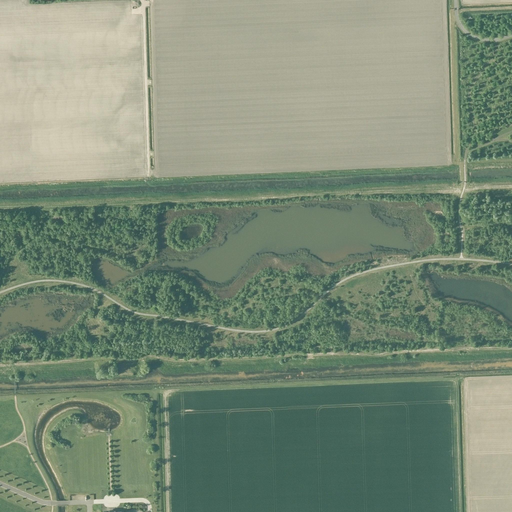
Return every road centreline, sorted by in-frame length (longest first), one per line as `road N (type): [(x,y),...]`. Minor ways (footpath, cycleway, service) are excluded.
road 1 (track): [(32,207),(49,235),(131,260),(146,285),(179,285),(221,310),(272,278),(364,320),(401,320),(440,349),(511,339)]
road 2 (track): [(511,347),(0,365)]
road 3 (track): [(445,191),(0,208)]
road 4 (track): [(457,18),(457,162),(488,161)]
